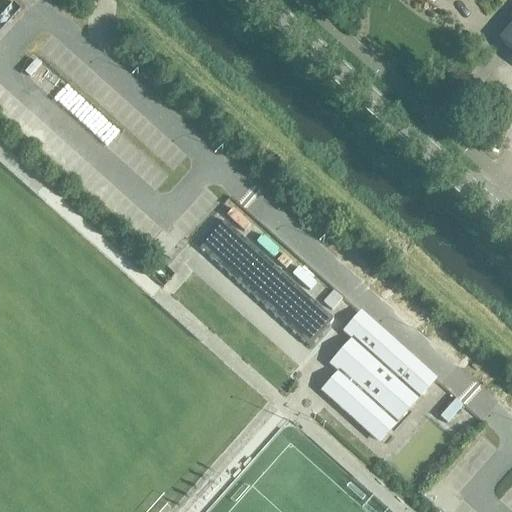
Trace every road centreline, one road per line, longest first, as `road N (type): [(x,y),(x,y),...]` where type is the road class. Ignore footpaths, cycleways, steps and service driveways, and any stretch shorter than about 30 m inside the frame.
road 1 (unclassified): [(511,435),(26,0)]
road 2 (tertiary): [(511,226),(258,0)]
